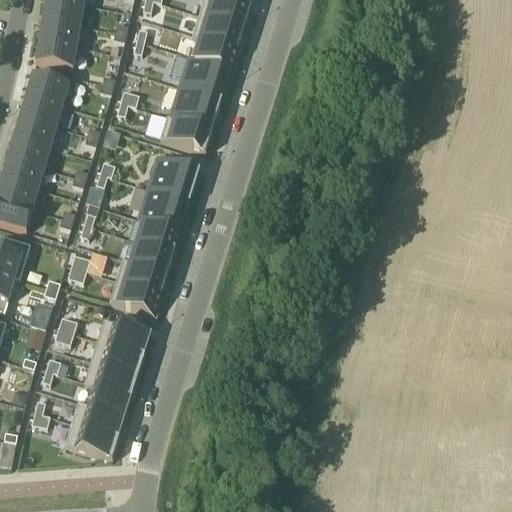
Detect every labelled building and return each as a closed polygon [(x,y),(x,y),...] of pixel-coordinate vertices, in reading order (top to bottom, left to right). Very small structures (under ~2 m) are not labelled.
[(46,0),(46,6),(83,12),(85,0),(46,0)] [(145,0),(144,7),(152,9),(160,11),(162,0),(145,0)] [(204,1),(198,22),(243,37),(250,15),(204,1)] [(46,6),(42,27),(79,33),(83,12),(46,6)] [(144,7),(142,19),(150,21),(152,9),(144,7)] [(198,22),(191,44),(200,47),(200,46),(237,57),(243,37),(198,22)] [(42,27),(38,48),(76,55),(79,33),(42,27)] [(116,31),(114,39),(124,41),(125,41),(127,33),(116,31)] [(138,37),(135,49),(143,51),(146,39),(138,37)] [(114,39),(112,46),(123,49),(125,41),(124,41),(114,39)] [(194,66),(194,67),(230,78),(237,57),(200,46),(200,47),(194,66)] [(38,48),(34,71),(43,72),(72,77),(73,68),(76,55),(38,48)] [(135,49),(133,61),(141,63),(143,51),(135,49)] [(189,64),(179,95),(221,109),(230,78),(194,67),(194,66),(189,64)] [(32,82),(25,103),(62,114),(68,92),(32,82)] [(103,83),(101,92),(111,94),(113,86),(103,83)] [(101,92),(99,100),(109,102),(111,94),(101,92)] [(170,125),(169,126),(211,139),(221,109),(179,95),(170,125)] [(123,99),(119,111),(127,113),(135,115),(138,103),(123,99)] [(25,103),(19,124),(41,130),(56,134),(62,114),(25,103)] [(119,111),(116,122),(124,125),(127,113),(119,111)] [(19,124),(13,144),(30,149),(49,155),(56,134),(41,130),(19,124)] [(166,124),(159,146),(205,161),(211,139),(169,126),(170,125),(166,124)] [(88,135),(86,143),(96,146),(99,138),(88,135)] [(86,143),(83,151),(94,154),(96,146),(86,143)] [(13,144),(7,165),(43,176),(49,155),(30,149),(13,144)] [(7,165),(1,186),(37,196),(43,176),(7,165)] [(157,165),(147,197),(189,210),(199,178),(157,165)] [(102,170),(99,181),(106,184),(110,185),(114,174),(102,170)] [(76,177),(73,184),(84,188),(86,180),(76,177)] [(99,181),(95,193),(103,195),(106,184),(99,181)] [(73,184),(71,192),(82,195),(84,188),(73,184)] [(1,186),(0,187),(0,208),(31,217),(37,196),(1,186)] [(147,197),(138,228),(143,230),(143,229),(180,240),(189,210),(147,197)] [(0,208),(0,231),(3,233),(24,239),(31,217),(0,208)] [(63,218),(61,226),(65,227),(71,229),(74,221),(63,218)] [(86,221),(83,233),(90,235),(91,235),(94,224),(86,221)] [(61,226),(59,234),(69,237),(71,229),(65,227),(61,226)] [(143,230),(137,249),(173,261),(180,240),(143,229),(143,230)] [(83,233),(79,244),(87,247),(91,235),(90,235),(83,233)] [(0,255),(0,281),(16,286),(19,287),(30,252),(4,244),(1,256),(0,255)] [(131,269),(130,270),(167,281),(173,261),(137,249),(131,269)] [(74,263),(70,274),(78,276),(86,279),(89,268),(74,263)] [(121,266),(115,288),(160,302),(167,281),(130,270),(131,269),(121,266)] [(70,274),(67,286),(82,291),(86,279),(78,276),(70,274)] [(0,281),(0,320),(5,322),(16,286),(0,281)] [(48,288),(46,296),(57,299),(60,291),(48,288)] [(115,288),(108,309),(154,324),(160,302),(115,288)] [(46,296),(43,303),(55,307),(57,299),(46,296)] [(61,325),(57,337),(73,341),(76,330),(61,325)] [(103,327),(96,349),(142,363),(142,362),(148,341),(103,327)] [(57,337),(54,348),(69,353),(73,341),(57,337)] [(96,349),(89,369),(137,384),(144,363),(142,362),(142,363),(96,349)] [(24,366),(21,374),(33,377),(36,370),(24,366)] [(48,366),(45,378),(52,380),(56,382),(60,370),(48,366)] [(89,369),(83,391),(92,394),(92,393),(129,404),(128,405),(131,406),(137,384),(89,369)] [(45,378),(41,390),(49,392),(52,380),(45,378)] [(86,412),(86,413),(122,425),(128,405),(129,404),(92,393),(92,394),(86,412)] [(36,409),(33,420),(41,422),(44,410),(36,409)] [(77,409),(70,431),(116,445),(116,444),(122,425),(86,413),(86,412),(77,409)] [(33,420),(30,432),(46,436),(49,424),(41,422),(33,420)] [(70,431),(63,453),(111,468),(118,445),(116,444),(116,445),(70,431)] [(4,440),(3,449),(5,449),(15,451),(17,443),(4,440)]
